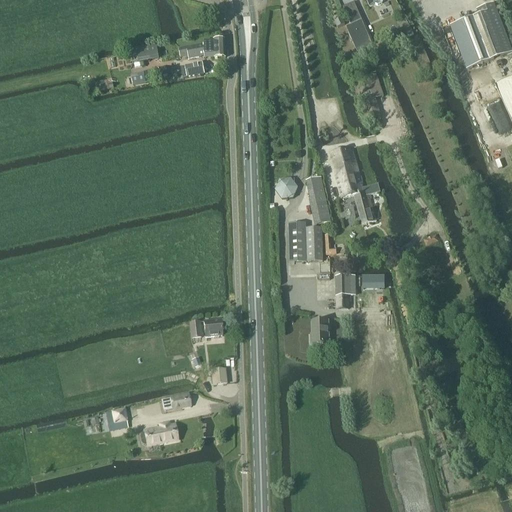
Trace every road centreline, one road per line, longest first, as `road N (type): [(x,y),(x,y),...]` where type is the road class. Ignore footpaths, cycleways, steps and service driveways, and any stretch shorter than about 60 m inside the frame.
road 1 (primary): [(260,511),(246,32)]
road 2 (unclassified): [(207,0),(224,14),(232,75),(241,437)]
road 3 (track): [(377,139),(394,148),(429,218),(411,246)]
